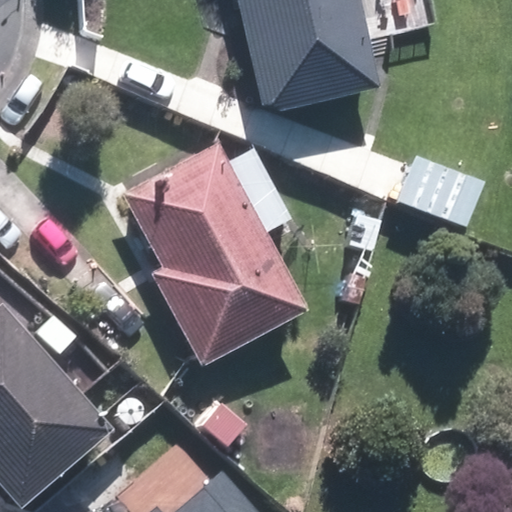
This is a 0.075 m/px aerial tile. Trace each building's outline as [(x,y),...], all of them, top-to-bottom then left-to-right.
[(347,0),(238,0),(257,100),(363,81),(347,0)] [(427,129),(396,200),(454,226),(485,155),(427,129)] [(298,306),(213,150),(124,198),(209,354),(298,306)] [(0,310),(0,476),(21,501),(104,429),(0,310)] [(250,428),(218,397),(190,427),(222,457),(250,428)] [(149,511),(258,511),(223,470),(172,511),(162,511),(157,506),(149,511)]
